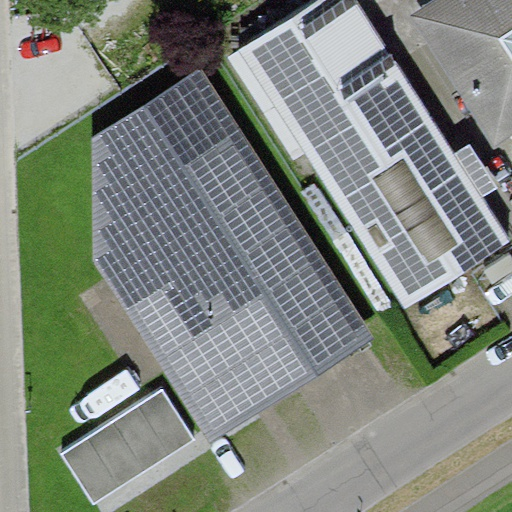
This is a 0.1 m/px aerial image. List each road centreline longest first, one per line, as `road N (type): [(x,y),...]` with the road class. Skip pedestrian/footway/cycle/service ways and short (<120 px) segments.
road 1 (unclassified): [(13,511),(0,195)]
road 2 (unclassified): [(511,374),(314,511)]
